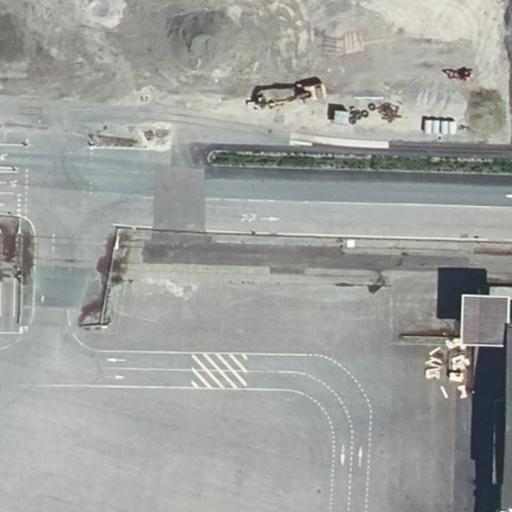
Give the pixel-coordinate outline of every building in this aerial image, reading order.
[(285,0),(283,35),(265,34),(263,71),(302,73),(304,47),(286,46),(289,13),(308,14),(308,0),(285,0)] [(188,78),(189,47),(159,45),(158,78),(188,78)] [(153,78),(153,64),(111,61),(110,74),(153,78)] [(511,98),(511,82),(282,75),(282,92),(511,98)] [(458,334),(502,336),(505,316),(505,289),(460,287),(458,334)] [(511,511),(511,316),(505,316),(502,336),(497,511),(511,511)]
